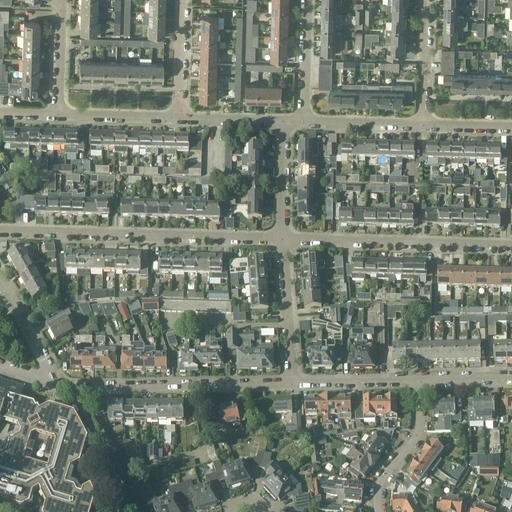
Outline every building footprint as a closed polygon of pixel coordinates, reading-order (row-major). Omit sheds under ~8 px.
[(96,0),(80,0),(81,10),(97,10),(96,0)] [(165,1),(149,0),(149,12),(165,13),(165,1)] [(289,0),(273,0),(272,12),(288,12),(289,0)] [(336,3),(323,3),(322,15),(336,15),(336,3)] [(388,17),(393,17),(406,17),(406,12),(408,12),(409,6),(407,6),(407,5),(388,4),(386,4),(386,12),(388,12),(388,17)] [(459,4),(445,4),(445,16),(458,16),(459,4)] [(97,10),(81,10),(80,22),(96,22),(97,10)] [(165,13),(149,12),(148,24),(164,25),(165,13)] [(288,12),(272,12),(272,24),(288,24),(288,12)] [(322,27),(336,27),(342,28),(342,15),(336,15),(322,15),(322,27)] [(203,16),(202,28),(218,28),(219,16),(216,16),(210,16),(203,16)] [(444,28),(458,29),(467,29),(468,21),(464,21),(464,16),(458,16),(445,16),(444,28)] [(385,29),(392,29),(406,29),(406,17),(393,17),(392,21),(386,21),(385,29)] [(23,34),(39,35),(39,23),(23,22),(23,34)] [(96,22),(80,22),(80,34),(96,34),(96,22)] [(164,36),(164,25),(148,24),(148,36),(164,36)] [(288,24),(272,24),(272,36),(288,36),(288,24)] [(336,40),(342,40),(342,33),(336,33),(336,27),(322,27),(322,39),(336,40)] [(218,28),(202,28),(202,40),(218,40),(218,28)] [(458,29),(444,28),(444,41),(458,41),(458,29)] [(386,41),(392,41),(406,41),(406,29),(392,29),(392,34),(386,35),(386,41)] [(23,46),(39,47),(39,35),(23,34),(23,46)] [(268,47),(268,48),(288,48),(288,36),(272,36),(272,47),(268,47)] [(342,40),(336,40),(322,39),(321,52),(342,53),(342,40)] [(218,40),(202,40),(202,51),(218,52),(218,40)] [(406,41),(392,41),(392,54),(387,54),(387,60),(400,60),(400,54),(405,54),(406,41)] [(22,58),(39,58),(39,47),(23,46),(22,58)] [(268,52),(271,52),(271,60),(287,60),(288,48),(268,48),(268,52)] [(218,52),(202,51),(201,63),(217,64),(218,52)] [(22,70),(38,70),(39,58),(22,58),(22,70)] [(127,80),(139,80),(139,64),(139,60),(133,60),(132,64),(127,64),(127,80)] [(91,79),(91,63),(79,62),(79,78),(91,79)] [(103,79),(103,63),(91,63),(91,79),(103,79)] [(103,63),(103,79),(115,79),(115,63),(103,63)] [(115,63),(115,79),(127,80),(127,64),(115,63)] [(217,64),(201,63),(201,75),(217,76),(217,64)] [(146,64),(139,64),(139,80),(150,80),(151,64),(146,64)] [(151,64),(150,80),(163,81),(163,65),(151,64)] [(12,82),(38,82),(38,70),(22,70),(22,77),(12,77),(12,82)] [(502,76),(502,90),(511,90),(511,70),(508,70),(508,74),(502,74),(502,76)] [(208,87),(216,88),(217,81),(222,82),(222,76),(217,76),(201,75),(200,87),(208,87)] [(465,89),(465,76),(454,75),(444,75),(444,83),(453,83),(453,89),(465,89)] [(477,90),(477,76),(465,76),(465,89),(477,90)] [(489,90),(490,76),(477,76),(477,90),(489,90)] [(502,90),(502,76),(490,76),(489,90),(502,90)] [(9,82),(9,88),(22,88),(21,94),(37,95),(38,82),(12,82),(9,82)] [(257,101),(258,85),(246,85),(246,101),(257,101)] [(269,102),(270,86),(258,85),(257,101),(269,102)] [(380,105),(380,85),(368,85),(368,91),(367,104),(372,105),(372,107),(379,107),(379,105),(380,105)] [(380,85),(380,105),(392,105),(392,85),(380,85)] [(392,85),(392,105),(404,105),(404,99),(412,99),(412,86),(392,85)] [(282,86),(270,86),(269,102),(282,102),(282,86)] [(208,87),(200,87),(200,99),(216,100),(216,88),(208,87)] [(343,90),(332,90),(330,90),(330,103),(343,104),(343,90)] [(355,90),(343,90),(343,104),(355,104),(355,90)] [(368,91),(355,90),(355,104),(367,104),(368,91)] [(11,150),(17,151),(17,132),(5,132),(4,146),(11,146),(11,150)] [(17,132),(17,151),(29,151),(29,146),(29,132),(17,132)] [(38,152),(41,152),(42,133),(29,132),(29,146),(36,146),(38,152)] [(47,147),(54,147),(54,133),(42,133),(41,152),(46,152),(47,147)] [(54,133),(54,147),(66,147),(66,133),(54,133)] [(66,133),(66,147),(66,152),(71,152),(71,147),(78,148),(78,152),(84,152),(84,140),(79,140),(79,134),(66,133)] [(103,149),(104,135),(91,135),(90,153),(103,153),(103,149)] [(103,149),(115,149),(116,135),(104,135),(103,149)] [(127,155),(128,149),(127,149),(128,136),(116,135),(115,149),(115,154),(127,155)] [(127,149),(128,149),(140,150),(140,136),(128,136),(127,149)] [(146,155),(152,155),(152,136),(140,136),(140,150),(140,152),(146,152),(146,155)] [(158,150),(164,150),(165,137),(152,136),(152,155),(158,155),(158,150)] [(176,157),(176,151),(177,137),(165,137),(164,150),(164,157),(176,157)] [(177,137),(176,151),(189,151),(189,146),(189,140),(190,137),(177,137)] [(299,145),(299,157),(313,158),(318,158),(318,146),(308,146),(308,139),(300,138),(300,145),(299,145)] [(249,157),(263,157),(263,144),(249,144),(249,157)] [(348,162),(353,162),(353,158),(354,144),(341,144),(341,148),(336,148),(337,157),(341,157),(348,158),(348,162)] [(358,162),(358,158),(365,158),(366,144),(354,144),(353,158),(353,162),(358,162)] [(366,144),(365,158),(378,158),(378,145),(366,144)] [(383,163),(383,159),(390,159),(390,145),(378,145),(378,158),(377,163),(383,163)] [(390,145),(390,159),(396,159),(396,165),(402,165),(402,159),(402,145),(390,145)] [(415,146),(402,145),(402,159),(415,159),(415,146)] [(325,158),(330,158),(337,158),(337,157),(336,148),(337,146),(327,146),(327,152),(325,152),(325,158)] [(439,160),(439,146),(427,146),(427,152),(423,152),(423,163),(427,163),(427,160),(439,160)] [(451,161),(452,147),(439,146),(439,160),(439,166),(445,166),(445,160),(451,161)] [(458,167),(463,167),(463,166),(464,147),(452,147),(451,161),(451,166),(458,166),(458,167)] [(469,166),(469,161),(475,161),(476,148),(464,147),(463,166),(469,166)] [(475,161),(488,162),(488,148),(476,148),(475,161)] [(494,168),(494,162),(501,162),(501,163),(507,164),(507,152),(501,152),(501,148),(488,148),(488,162),(488,167),(494,168)] [(263,157),(249,157),(249,169),(263,170),(263,157)] [(313,170),(313,158),(299,157),(299,170),(313,170)] [(263,170),(249,169),(249,181),(263,181),(263,170)] [(299,182),(312,182),(313,170),(299,170),(299,182)] [(6,183),(12,180),(8,174),(2,178),(6,183)] [(98,177),(98,184),(104,184),(104,188),(115,188),(115,177),(98,177)] [(15,186),(12,180),(6,183),(9,189),(15,186)] [(263,181),(249,181),(249,194),(262,194),(263,181)] [(298,194),(312,195),(312,182),(299,182),(298,194)] [(72,215),(85,216),(85,202),(85,195),(78,196),(77,193),(76,191),(73,191),(73,194),(73,195),(72,215)] [(262,194),(249,194),(249,206),(262,206),(262,194)] [(298,206),(312,207),(312,195),(298,194),(298,206)] [(61,201),(60,215),(72,215),(73,195),(61,195),(61,201)] [(35,214),(48,215),(48,201),(49,196),(43,196),(43,201),(36,201),(35,210),(35,214)] [(85,202),(85,216),(97,216),(97,202),(97,198),(91,198),(91,202),(85,202)] [(153,204),(147,204),(147,218),(159,218),(159,204),(159,199),(154,199),(153,204)] [(135,200),(135,204),(135,217),(147,218),(147,204),(139,204),(139,200),(135,200)] [(183,219),(184,200),(178,200),(178,205),(172,205),(171,218),(183,219)] [(194,219),(195,219),(196,205),(196,200),(184,200),(183,219),(189,219),(189,221),(194,222),(194,219)] [(48,215),(60,215),(61,201),(48,201),(48,215)] [(110,203),(97,202),(97,216),(109,217),(110,203)] [(135,217),(135,204),(122,203),(121,217),(135,217)] [(171,218),(172,205),(159,204),(159,218),(171,218)] [(402,207),(401,227),(414,228),(415,209),(408,209),(408,204),(402,204),(402,207)] [(196,205),(195,219),(207,220),(208,206),(196,205)] [(220,206),(208,206),(207,220),(213,220),(213,222),(219,222),(219,220),(220,220),(220,214),(223,214),(223,206),(220,206)] [(262,206),(249,206),(248,218),(262,218),(262,206)] [(312,207),(298,206),(298,220),(305,220),(305,223),(312,223),(312,212),(317,212),(317,207),(312,207)] [(390,213),(389,227),(401,227),(402,207),(396,206),(396,213),(390,213)] [(365,213),(365,226),(377,227),(377,207),(371,207),(371,213),(365,213)] [(377,227),(389,227),(390,213),(390,207),(378,207),(377,207),(377,227)] [(451,227),(463,227),(464,214),(464,208),(452,208),(451,213),(451,227)] [(352,226),(353,212),(340,212),(340,220),(340,226),(352,226)] [(365,226),(365,213),(353,212),(352,226),(365,226)] [(439,227),(439,213),(426,212),(426,226),(439,227)] [(439,227),(451,227),(451,213),(439,213),(439,227)] [(475,228),(476,214),(464,214),(463,227),(475,228)] [(482,228),(488,228),(488,214),(476,214),(475,228),(477,228),(477,230),(482,230),(482,228)] [(501,215),(488,214),(488,228),(500,228),(501,215)] [(14,267),(29,259),(23,247),(8,256),(14,267)] [(78,271),(79,254),(66,254),(65,271),(78,271)] [(91,271),(91,255),(79,254),(78,271),(91,271)] [(103,272),(103,255),(91,255),(91,271),(103,272)] [(115,272),(116,255),(103,255),(103,272),(115,272)] [(128,272),(128,256),(116,255),(115,272),(128,272)] [(301,259),(302,271),(319,270),(319,269),(325,269),(325,263),(318,263),(318,255),(308,255),(308,258),(301,259)] [(141,256),(128,256),(128,272),(141,273),(140,277),(148,277),(148,263),(141,262),(141,256)] [(172,274),(172,257),(160,257),(159,273),(172,274)] [(185,274),(185,257),(172,257),(172,274),(185,274)] [(197,274),(197,258),(185,257),(185,274),(197,274)] [(209,275),(210,258),(197,258),(197,274),(209,275)] [(223,258),(210,258),(209,275),(209,280),(228,280),(227,267),(222,267),(223,258)] [(334,258),(335,270),(337,270),(343,269),(342,258),(334,258)] [(20,278),(36,270),(29,259),(14,267),(20,278)] [(249,260),(229,262),(230,275),(238,275),(249,274),(266,273),(265,260),(249,261),(249,260)] [(365,281),(365,276),(366,262),(353,261),(353,266),(346,266),(347,278),(352,278),(352,281),(365,281)] [(365,276),(377,276),(378,262),(366,262),(365,276)] [(378,262),(377,276),(377,281),(389,281),(389,276),(390,262),(378,262)] [(389,276),(402,277),(402,263),(390,262),(389,276)] [(402,263),(402,277),(414,277),(414,263),(402,263)] [(414,263),(414,277),(414,285),(419,285),(419,277),(426,277),(427,263),(414,263)] [(26,289),(42,281),(36,270),(20,278),(26,289)] [(302,271),(303,284),(320,283),(319,270),(302,271)] [(439,270),(438,286),(451,287),(451,270),(439,270)] [(451,287),(463,287),(464,270),(451,270),(451,287)] [(464,270),(463,287),(475,287),(476,271),(464,270)] [(488,288),(489,271),(476,271),(475,287),(488,288)] [(500,288),(501,271),(489,271),(488,288),(500,288)] [(511,288),(511,271),(501,271),(500,288),(511,288)] [(249,274),(250,287),(267,285),(266,273),(249,274)] [(238,275),(230,275),(231,288),(239,287),(238,275)] [(42,281),(26,289),(32,300),(48,292),(42,281)] [(304,291),(304,296),(321,295),(320,283),(303,284),(303,285),(301,285),(301,291),(304,291)] [(250,287),(251,299),(268,298),(267,285),(250,287)] [(90,292),(90,302),(95,302),(102,301),(102,296),(102,292),(90,292)] [(102,296),(102,301),(111,300),(114,300),(114,292),(102,292),(102,296)] [(321,308),(321,295),(304,296),(304,297),(301,297),(302,304),(304,304),(305,309),(321,308)] [(268,298),(251,299),(252,311),(269,310),(269,305),(271,305),(271,298),(268,298)] [(143,312),(160,312),(160,301),(143,301),(143,312)] [(143,313),(143,312),(139,302),(128,306),(132,317),(143,313)] [(352,318),(354,305),(348,304),(347,306),(346,312),(345,317),(352,318)] [(118,314),(114,305),(101,306),(105,316),(106,319),(118,314)] [(130,316),(125,305),(118,307),(122,319),(123,319),(130,316)] [(94,320),(105,316),(101,306),(90,307),(94,320)] [(233,307),(233,314),(234,323),(246,322),(245,314),(239,314),(239,306),(233,307)] [(388,308),(388,320),(396,320),(396,314),(405,314),(405,309),(388,308)] [(48,329),(55,340),(73,331),(68,323),(74,320),(68,311),(55,318),(58,323),(48,329)] [(494,323),(506,323),(506,317),(488,317),(488,328),(494,328),(494,323)] [(485,318),(467,318),(467,323),(471,323),(479,323),(480,329),(485,329),(485,318)] [(345,319),(331,319),(332,326),(342,329),(345,319)] [(322,330),(326,332),(328,325),(319,322),(312,322),(312,330),(322,330)] [(96,325),(88,328),(91,333),(99,333),(96,325)] [(342,341),(342,329),(332,326),(328,325),(326,332),(333,334),(334,341),(342,341)] [(360,336),(360,343),(363,343),(363,336),(363,329),(363,326),(352,326),(353,336),(360,336)] [(211,341),(211,343),(211,366),(214,366),(214,367),(220,367),(220,366),(224,366),(224,358),(222,359),(221,341),(215,341),(215,331),(211,331),(211,336),(211,341)] [(238,342),(251,342),(251,335),(254,335),(254,333),(228,334),(228,350),(238,350),(238,342)] [(178,347),(174,335),(168,335),(166,337),(169,348),(178,347)] [(130,344),(130,338),(125,338),(123,338),(122,370),(134,371),(134,350),(134,348),(130,344)] [(145,371),(145,348),(145,346),(143,344),(134,344),(134,338),(130,338),(130,344),(134,348),(134,350),(134,371),(145,371)] [(251,342),(238,342),(238,350),(238,354),(239,370),(251,370),(251,354),(251,342)] [(211,366),(211,343),(206,343),(206,349),(200,349),(201,366),(211,366)] [(319,368),(323,368),(322,344),(322,343),(317,343),(317,344),(312,344),(312,352),(310,352),(310,361),(312,361),(312,369),(319,369),(319,368)] [(322,343),(322,344),(323,368),(325,368),(325,369),(333,369),(333,359),(335,359),(335,347),(327,347),(327,343),(322,343)] [(363,368),(363,343),(360,343),(360,346),(355,346),(355,351),(353,351),(353,368),(355,368),(355,369),(360,369),(360,368),(363,368)] [(367,343),(363,343),(363,368),(367,368),(367,369),(372,369),(372,368),(374,368),(374,351),(372,351),(372,346),(367,346),(367,343)] [(480,344),(468,345),(468,361),(481,361),(480,344)] [(494,361),(507,361),(506,344),(494,344),(494,361)] [(262,348),(262,353),(262,370),(273,369),(272,345),(261,346),(262,348)] [(406,362),(418,362),(418,345),(405,346),(406,362)] [(418,362),(430,362),(430,345),(418,345),(418,362)] [(430,362),(443,362),(443,345),(430,345),(430,362)] [(443,362),(455,362),(455,345),(443,345),(443,362)] [(455,362),(468,361),(468,345),(455,345),(455,362)] [(179,372),(190,372),(190,354),(189,346),(185,347),(185,355),(178,355),(179,372)] [(393,363),(406,362),(405,346),(393,346),(393,363)] [(72,369),(83,370),(83,351),(78,350),(78,347),(72,347),(72,369)] [(155,371),(156,357),(156,349),(145,348),(145,371),(155,371)] [(251,354),(251,370),(262,370),(262,353),(262,348),(257,348),(257,354),(251,354)] [(97,351),(94,351),(93,370),(104,370),(105,349),(97,349),(97,351)] [(105,349),(104,370),(116,370),(116,349),(105,349)] [(195,354),(190,354),(190,372),(198,372),(198,366),(201,366),(200,349),(195,349),(195,354)] [(93,370),(94,351),(83,351),(83,370),(93,370)] [(156,357),(155,371),(166,371),(166,365),(169,365),(169,356),(162,355),(162,357),(156,357)] [(0,378),(0,425),(0,424),(4,422),(18,426),(21,432),(20,436),(14,440),(10,442),(7,452),(7,453),(0,456),(0,500),(23,508),(30,504),(34,492),(40,489),(42,493),(41,493),(47,504),(44,511),(91,511),(96,496),(91,486),(84,489),(82,494),(78,493),(75,487),(66,485),(71,468),(81,463),(88,438),(75,413),(50,406),(40,411),(35,402),(9,394),(13,382),(12,382),(11,385),(1,382),(2,379),(0,378)] [(506,410),(511,410),(511,395),(506,395),(506,399),(502,399),(502,406),(506,406),(506,410)] [(324,426),(329,426),(328,399),(319,399),(320,400),(320,417),(324,417),(324,426)] [(337,417),(337,399),(328,399),(329,426),(334,426),(334,424),(333,424),(333,417),(337,417)] [(346,399),(337,399),(337,417),(339,417),(339,422),(351,422),(351,400),(346,400),(346,399)] [(474,405),(469,405),(470,424),(485,423),(484,399),(474,399),(474,405)] [(494,399),(484,399),(485,423),(498,423),(497,405),(494,405),(494,399)] [(277,416),(293,415),(292,400),(276,401),(277,416)] [(311,417),(320,417),(320,400),(310,400),(310,401),(306,401),(306,416),(311,416),(311,417)] [(376,420),(376,418),(375,400),(364,401),(364,409),(355,409),(355,421),(376,420)] [(375,400),(376,418),(385,418),(385,420),(387,420),(386,400),(375,400)] [(397,400),(386,400),(387,420),(398,420),(397,400)] [(435,433),(445,432),(444,400),(435,400),(435,418),(439,418),(439,427),(435,427),(435,433)] [(455,400),(444,400),(445,432),(452,432),(451,422),(461,422),(461,417),(455,417),(455,400)] [(123,421),(123,405),(123,404),(122,404),(120,402),(117,402),(116,404),(109,404),(110,427),(115,427),(115,422),(123,422),(123,421)] [(123,421),(134,421),(134,405),(132,403),(129,403),(128,405),(123,405),(123,421)] [(134,421),(146,421),(146,405),(142,405),(140,403),(137,403),(136,405),(134,405),(134,421)] [(146,421),(158,421),(159,405),(158,405),(156,403),(153,403),(152,405),(146,405),(146,421)] [(166,421),(166,427),(171,427),(171,421),(171,405),(166,405),(165,403),(161,403),(160,405),(159,405),(158,421),(166,421)] [(176,404),(171,405),(171,421),(183,421),(183,404),(182,404),(181,403),(178,403),(176,404)] [(222,409),(220,410),(221,415),(212,417),(214,429),(224,427),(245,422),(244,414),(239,415),(237,406),(228,408),(228,407),(222,408),(222,409)] [(287,432),(302,432),(301,416),(293,417),(293,426),(287,426),(287,432)] [(105,429),(100,431),(108,448),(113,445),(105,429)] [(310,433),(306,433),(307,440),(309,440),(311,440),(317,439),(318,438),(317,429),(310,430),(310,433)] [(217,432),(211,434),(214,443),(220,441),(217,432)] [(365,447),(380,456),(385,449),(385,448),(388,444),(389,445),(391,442),(394,433),(379,432),(379,438),(374,435),(371,439),(366,446),(365,447)] [(310,444),(312,462),(320,460),(320,459),(326,458),(325,452),(319,453),(317,439),(311,440),(309,440),(310,444)] [(432,441),(426,449),(438,458),(445,450),(442,448),(444,444),(438,440),(435,443),(432,441)] [(355,444),(352,448),(355,449),(375,463),(380,456),(365,447),(366,446),(362,443),(359,447),(355,444)] [(138,458),(136,446),(125,446),(128,458),(138,458)] [(139,463),(145,462),(143,446),(137,447),(139,463)] [(158,459),(158,446),(150,446),(150,459),(158,459)] [(348,459),(356,461),(370,471),(375,463),(355,449),(352,448),(351,447),(349,451),(350,452),(346,458),(348,459)] [(426,449),(420,457),(436,469),(439,465),(435,462),(438,458),(426,449)] [(255,467),(261,469),(265,454),(259,453),(257,459),(234,466),(241,487),(250,485),(249,482),(253,481),(249,468),(255,466),(255,467)] [(272,456),(265,454),(261,469),(268,471),(267,475),(269,478),(263,484),(266,487),(264,488),(270,495),(286,479),(270,462),(272,456)] [(485,455),(471,455),(471,468),(485,468),(485,455)] [(420,457),(414,465),(426,474),(430,470),(433,472),(436,469),(420,457)] [(370,471),(356,461),(351,468),(351,469),(348,472),(358,479),(361,475),(365,478),(370,471)] [(233,490),(241,487),(234,466),(222,470),(220,462),(213,464),(217,474),(218,478),(224,476),(228,489),(232,488),(233,490)] [(426,474),(414,465),(408,473),(411,476),(408,479),(419,487),(422,483),(420,482),(426,474)] [(459,467),(456,472),(461,476),(465,470),(459,467)] [(222,488),(218,478),(217,474),(205,478),(208,486),(201,488),(208,509),(217,507),(216,504),(220,503),(216,490),(222,488)] [(286,479),(270,495),(276,501),(278,499),(281,503),(290,493),(295,498),(294,498),(295,505),(310,502),(309,495),(303,496),(301,485),(299,483),(294,488),(286,479)] [(199,511),(200,511),(208,509),(201,488),(194,490),(192,482),(180,486),(185,500),(191,498),(195,511),(199,510),(199,511)] [(334,491),(363,495),(364,486),(346,484),(346,488),(339,487),(330,486),(329,491),(331,491),(334,491)] [(182,511),(179,502),(185,500),(180,486),(169,489),(172,498),(165,500),(168,511),(182,511)] [(511,491),(511,490),(503,487),(500,497),(509,500),(511,491)] [(331,491),(330,496),(338,497),(337,506),(343,506),(343,502),(362,504),(363,495),(334,491),(331,491)] [(168,511),(165,500),(158,502),(155,494),(144,498),(148,511),(149,511),(154,510),(155,511),(168,511)] [(403,511),(412,498),(410,496),(409,498),(393,498),(393,511),(403,511)] [(414,499),(412,498),(403,511),(419,511),(413,501),(414,499)] [(451,511),(453,500),(443,498),(443,502),(438,502),(437,509),(442,510),(441,511),(451,511)] [(453,500),(451,511),(466,511),(467,506),(463,505),(464,501),(453,500)] [(310,502),(295,505),(296,511),(298,511),(297,511),(304,511),(305,510),(311,509),(311,506),(314,506),(313,501),(310,502)] [(486,511),(488,509),(478,506),(478,505),(474,503),(470,511),(486,511)]
